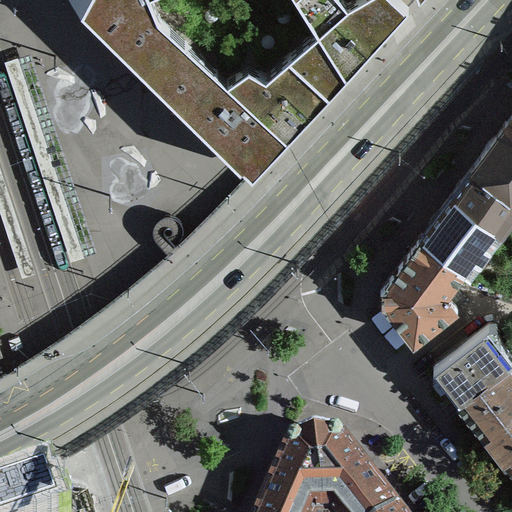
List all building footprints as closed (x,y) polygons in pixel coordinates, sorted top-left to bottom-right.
[(78,0),(140,60),(218,136),(252,170),(269,152),(290,179),(328,229),(372,181),(453,93),(484,59),(479,54),(453,31),(419,0),(78,0)] [(511,126),(505,121),(493,136),(488,143),(483,149),(472,164),(511,194),(511,126)] [(462,178),(453,190),(494,221),(511,198),(511,194),(472,164),(462,178)] [(496,223),(494,221),(453,190),(438,210),(421,233),(463,266),(472,254),(479,258),(491,243),(484,238),(496,223)] [(235,246),(222,230),(215,237),(213,260),(245,289),(258,276),(235,246)] [(421,233),(420,234),(410,247),(399,261),(382,285),(382,297),(414,338),(457,304),(447,290),(465,266),(463,266),(421,233)] [(155,366),(157,346),(128,314),(117,322),(142,377),(155,366)] [(459,395),(507,358),(511,354),(511,351),(488,322),(434,364),(443,375),(459,395)] [(511,364),(507,358),(459,395),(468,407),(483,427),(511,404),(511,364)] [(52,511),(10,382),(0,387),(0,511),(52,511)] [(511,404),(483,427),(491,437),(508,459),(511,455),(511,404)] [(383,493),(384,493),(374,480),(373,481),(348,448),(338,436),(325,437),(290,442),(266,496),(303,511),(395,511),(397,511),(383,493)] [(377,436),(369,443),(371,446),(380,439),(377,436)] [(303,511),(266,496),(258,511),(303,511)]
